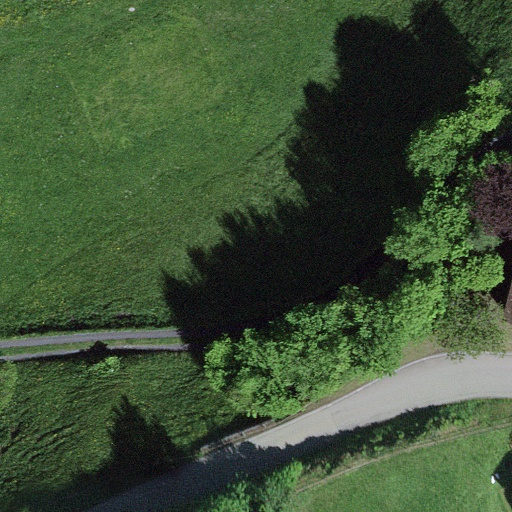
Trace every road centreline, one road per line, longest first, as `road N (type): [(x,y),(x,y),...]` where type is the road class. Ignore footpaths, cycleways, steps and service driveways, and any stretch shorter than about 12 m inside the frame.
road 1 (track): [(0,356),(215,341),(317,320),(379,272),(480,167),(511,147)]
road 2 (unclassified): [(136,511),(396,397),(462,377),(511,378)]
